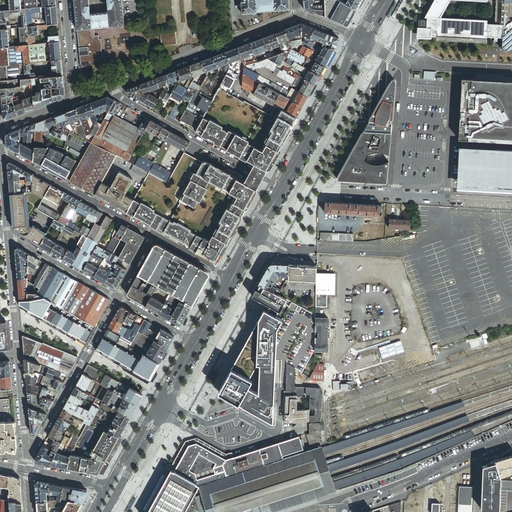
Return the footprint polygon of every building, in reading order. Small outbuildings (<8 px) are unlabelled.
[(9,0),(10,10),(21,9),(21,6),(20,0),(9,0)] [(39,0),(24,0),(25,6),(25,9),(40,7),(39,0)] [(74,0),(77,30),(94,28),(124,25),(121,0),(107,0),(109,13),(90,15),(88,0),(74,0)] [(241,0),(242,14),(263,12),(269,11),(290,9),(288,0),(241,0)] [(313,0),(303,0),(304,8),(314,12),(313,4),(313,1),(313,0)] [(347,25),(356,9),(346,3),(346,1),(345,0),(323,0),(324,1),(324,4),(324,17),(347,25)] [(356,9),(361,0),(347,0),(346,1),(346,3),(356,9)] [(511,0),(495,0),(494,23),(486,23),(486,19),(439,17),(426,16),(426,17),(426,27),(424,27),(419,27),(418,35),(485,38),(486,36),(494,37),(494,40),(496,40),(496,37),(501,37),(501,49),(511,49),(511,0)] [(431,0),(423,17),(426,17),(426,16),(439,17),(448,0),(431,0)] [(314,12),(324,17),(324,4),(320,4),(318,4),(313,4),(314,12)] [(57,13),(56,6),(46,7),(46,9),(46,14),(47,17),(47,25),(58,24),(57,16),(57,13)] [(43,7),(40,7),(25,9),(26,15),(27,27),(43,25),(45,25),(44,19),(41,19),(30,20),(30,14),(40,13),(43,12),(43,9),(43,7)] [(21,9),(10,10),(2,11),(0,11),(0,17),(0,18),(3,17),(5,17),(22,15),(26,15),(25,9),(21,9)] [(301,34),(301,24),(285,30),(288,39),(293,37),(294,37),(299,35),(301,34)] [(301,34),(307,37),(310,38),(311,38),(314,29),(301,24),(301,34)] [(43,28),(43,25),(27,27),(28,33),(33,32),(33,36),(34,36),(38,35),(38,29),(43,28)] [(28,33),(27,27),(23,27),(19,27),(21,44),(21,46),(29,45),(28,33)] [(77,30),(81,66),(90,65),(89,61),(94,61),(103,60),(102,54),(101,54),(100,40),(99,40),(98,36),(95,36),(94,28),(77,30)] [(8,29),(7,29),(0,29),(0,45),(9,45),(8,29)] [(325,33),(314,29),(311,38),(324,43),(323,46),(324,46),(326,47),(327,47),(326,45),(326,43),(325,33)] [(290,43),(288,39),(285,30),(282,31),(287,46),(291,45),(290,43)] [(276,34),(280,45),(281,48),(287,46),(282,31),(276,34)] [(177,45),(176,32),(161,33),(162,46),(177,45)] [(339,38),(325,33),(326,43),(328,43),(329,43),(329,45),(330,45),(330,46),(330,47),(335,48),(339,40),(339,38)] [(272,49),(280,45),(276,34),(263,38),(268,50),(270,49),(272,49)] [(264,52),(268,50),(263,38),(251,43),(250,43),(254,54),(255,55),(262,52),(264,52)] [(344,43),(339,40),(335,48),(340,50),(344,43)] [(313,43),(310,49),(313,50),(315,51),(319,44),(314,41),(313,43)] [(62,60),(60,42),(49,43),(50,48),(50,55),(51,61),(62,60)] [(44,43),(42,44),(35,44),(34,44),(35,52),(45,51),(45,48),(45,47),(44,43)] [(252,54),(254,54),(250,43),(237,48),(241,58),(244,57),(252,54)] [(35,52),(34,44),(29,45),(29,50),(30,63),(35,62),(46,61),(46,59),(46,55),(45,51),(35,52)] [(310,49),(302,44),(298,52),(308,57),(309,58),(310,56),(311,53),(313,50),(310,49)] [(328,47),(327,47),(326,47),(324,46),(320,54),(329,59),(335,48),(330,47),(328,47)] [(9,52),(9,47),(0,47),(0,65),(10,65),(9,52)] [(229,63),(241,58),(237,48),(225,53),(229,63)] [(292,49),(292,48),(283,52),(280,53),(285,56),(294,61),(303,66),(306,62),(308,57),(298,52),(292,49)] [(325,67),(329,59),(320,54),(315,51),(313,50),(311,53),(313,54),(314,55),(316,56),(316,57),(315,59),(316,59),(315,61),(316,62),(325,67)] [(17,51),(9,52),(10,65),(19,64),(24,63),(23,56),(19,56),(18,51),(17,51)] [(219,67),(229,63),(225,53),(215,57),(219,67)] [(285,56),(280,53),(278,54),(275,55),(270,57),(268,58),(278,64),(280,65),(283,61),(285,56)] [(244,66),(257,62),(256,60),(255,55),(254,54),(252,54),(254,59),(253,60),(247,63),(245,62),(244,57),(241,58),(244,65),(244,66)] [(293,65),(294,61),(285,56),(283,61),(292,66),(292,65),(293,65)] [(219,67),(215,57),(202,62),(206,72),(219,67)] [(312,59),(309,58),(308,57),(306,62),(308,63),(313,66),(316,62),(315,61),(312,59)] [(263,66),(268,58),(266,59),(263,60),(261,61),(257,62),(244,66),(244,68),(252,71),(254,67),(263,66)] [(278,64),(268,58),(263,66),(274,72),(277,68),(278,64)] [(63,76),(62,60),(51,61),(52,63),(53,77),(63,76)] [(52,63),(51,61),(46,61),(35,62),(35,69),(46,68),(47,67),(50,67),(49,63),(52,63)] [(301,70),(303,66),(294,61),(293,65),(292,65),(295,67),(298,69),(301,70)] [(204,72),(206,72),(202,62),(190,66),(194,76),(198,74),(204,72)] [(320,75),(325,67),(316,62),(313,66),(311,70),(320,75)] [(10,65),(0,65),(0,77),(0,81),(15,80),(21,79),(20,74),(20,68),(19,64),(10,65)] [(191,83),(192,81),(194,78),(194,76),(190,66),(178,70),(181,77),(178,81),(189,78),(190,81),(190,82),(191,83)] [(317,81),(320,75),(311,70),(309,69),(306,67),(303,66),(301,70),(304,72),(307,74),(306,75),(317,81)] [(329,69),(325,67),(320,75),(324,78),(329,69)] [(252,71),(244,68),(243,74),(250,78),(253,72),(252,71)] [(273,74),(293,85),(297,78),(293,76),(292,76),(288,73),(288,72),(289,72),(288,72),(286,71),(285,70),(283,69),(282,71),(280,70),(277,68),(274,72),(273,74)] [(233,71),(229,69),(225,77),(223,80),(222,83),(219,88),(227,92),(236,74),(233,73),(233,71)] [(175,82),(178,81),(181,77),(178,70),(164,76),(167,84),(169,83),(175,82)] [(250,78),(260,83),(262,84),(267,87),(270,88),(273,90),(274,91),(278,85),(253,72),(250,78)] [(198,84),(201,86),(207,76),(206,74),(205,74),(204,76),(203,76),(200,82),(198,84)] [(250,78),(243,74),(242,88),(254,94),(260,83),(250,78)] [(297,78),(293,85),(301,88),(306,79),(304,78),(298,75),(297,78)] [(306,75),(304,78),(306,79),(315,84),(317,81),(306,75)] [(64,86),(63,76),(53,77),(52,77),(42,77),(41,78),(41,81),(49,80),(50,79),(51,78),(52,79),(51,80),(51,81),(51,83),(52,84),(52,85),(51,84),(50,83),(44,84),(45,88),(46,88),(49,87),(51,87),(55,87),(64,86)] [(167,84),(164,76),(156,79),(159,87),(163,86),(167,84)] [(41,81),(41,78),(38,78),(36,78),(31,78),(32,84),(32,86),(36,86),(42,86),(42,84),(41,81)] [(159,87),(156,79),(146,82),(149,90),(150,91),(151,91),(158,88),(159,87)] [(315,84),(306,79),(301,88),(310,94),(315,84)] [(15,80),(0,81),(1,86),(1,88),(16,87),(16,86),(16,83),(15,80)] [(338,180),(339,181),(384,183),(385,183),(386,183),(387,182),(387,181),(389,161),(386,163),(381,164),(377,165),(374,164),(371,164),(369,163),(366,162),(365,161),(364,159),(364,158),(364,157),(365,156),(366,155),(368,154),(370,153),(372,153),(375,152),(379,152),(382,152),(385,153),(389,155),(395,81),(394,80),(393,80),(391,81),(364,130),(338,177),(337,178),(337,179),(337,180),(338,180)] [(197,90),(199,91),(201,86),(198,84),(194,82),(192,81),(191,83),(190,86),(197,90)] [(143,92),(149,90),(146,82),(139,85),(142,92),(143,92)] [(262,84),(260,83),(254,94),(263,99),(270,88),(267,87),(266,88),(264,89),(262,88),(261,86),(262,84)] [(179,85),(177,84),(176,85),(175,88),(174,90),(185,96),(188,90),(186,88),(179,85)] [(319,87),(315,84),(310,94),(314,96),(319,87)] [(511,92),(482,91),(476,91),(476,85),(462,84),(459,139),(466,140),(511,142),(511,92)] [(138,99),(142,92),(139,85),(127,89),(127,93),(138,99)] [(65,95),(64,86),(55,87),(55,89),(55,91),(52,92),(52,101),(63,97),(65,95)] [(190,102),(197,90),(190,86),(188,90),(185,96),(183,98),(190,102)] [(16,87),(1,88),(2,96),(2,104),(12,101),(13,101),(12,97),(12,96),(13,96),(14,95),(14,94),(13,93),(12,93),(12,92),(17,91),(17,87),(16,87)] [(43,105),(52,101),(52,92),(52,90),(51,87),(49,87),(49,93),(48,92),(47,94),(46,88),(45,88),(42,88),(42,92),(43,95),(43,105)] [(280,94),(286,97),(289,93),(290,91),(281,87),(279,90),(278,93),(280,94)] [(284,110),(275,106),(270,115),(245,100),(244,102),(227,92),(219,88),(213,99),(212,101),(207,111),(203,117),(209,121),(210,119),(223,126),(221,128),(234,136),(236,133),(249,141),(248,143),(263,152),(266,146),(264,145),(264,144),(265,145),(273,131),(271,130),(278,117),(280,118),(284,110)] [(263,99),(274,105),(275,103),(280,94),(278,93),(277,92),(276,94),(274,94),(272,93),(272,92),(273,90),(270,88),(263,99)] [(309,95),(310,94),(301,88),(300,90),(299,92),(308,97),(309,95)] [(166,91),(163,90),(161,95),(163,96),(165,98),(168,99),(170,95),(171,94),(168,93),(166,91)] [(183,98),(185,96),(174,90),(171,94),(170,95),(181,102),(183,98)] [(200,96),(202,92),(199,91),(197,90),(190,102),(179,122),(187,126),(192,116),(198,106),(202,98),(200,96)] [(303,106),(308,97),(299,92),(295,90),(294,90),(292,94),(296,97),(294,100),(294,101),(303,106)] [(43,105),(43,95),(41,95),(41,92),(40,91),(39,91),(39,92),(37,92),(37,95),(33,95),(33,96),(34,108),(43,105)] [(143,92),(142,92),(138,99),(144,102),(148,94),(147,93),(143,92)] [(157,98),(148,94),(144,102),(154,108),(159,99),(157,98)] [(284,108),(289,99),(286,97),(280,94),(275,103),(284,108)] [(26,111),(34,108),(33,96),(26,99),(22,100),(22,102),(26,111)] [(105,110),(108,111),(114,100),(108,96),(90,103),(95,114),(105,110)] [(202,98),(198,106),(207,111),(212,101),(210,100),(205,98),(203,96),(202,98)] [(114,100),(108,111),(114,115),(120,103),(114,100)] [(296,117),(303,106),(294,101),(292,100),(286,111),(296,117)] [(5,119),(17,115),(14,105),(12,101),(2,104),(4,118),(5,119)] [(17,115),(26,111),(22,102),(14,105),(17,115)] [(95,116),(95,114),(90,103),(76,108),(80,120),(86,117),(89,116),(91,116),(92,120),(96,119),(95,116)] [(198,106),(192,116),(201,121),(203,117),(207,111),(198,106)] [(81,123),(80,120),(76,108),(70,111),(66,112),(69,122),(74,120),(75,122),(76,126),(77,126),(82,124),(81,123)] [(286,111),(284,110),(280,118),(278,117),(271,130),(273,131),(265,145),(264,144),(264,145),(266,146),(263,152),(248,143),(249,141),(236,133),(234,136),(221,128),(223,126),(210,119),(209,121),(203,117),(201,121),(195,131),(254,164),(255,165),(260,167),(261,168),(265,170),(266,171),(296,117),(286,111)] [(108,111),(106,116),(99,127),(94,136),(91,142),(116,155),(128,161),(131,155),(138,142),(144,132),(139,129),(114,115),(108,111)] [(69,122),(66,112),(55,116),(58,123),(59,126),(60,127),(63,125),(64,125),(65,125),(66,124),(70,123),(69,122)] [(99,127),(106,116),(103,114),(101,116),(97,122),(98,123),(99,127)] [(58,123),(55,116),(52,118),(50,118),(46,120),(45,126),(48,126),(51,125),(53,125),(54,124),(58,123)] [(201,121),(192,116),(187,126),(195,131),(201,121)] [(150,120),(145,117),(139,129),(144,132),(145,129),(150,120)] [(45,143),(45,142),(45,132),(45,130),(45,126),(46,120),(35,124),(35,133),(35,136),(34,140),(34,142),(45,143)] [(163,127),(150,120),(145,129),(149,131),(158,136),(163,127)] [(88,121),(81,123),(82,124),(83,129),(85,134),(85,135),(90,134),(91,132),(88,121)] [(99,127),(98,123),(94,124),(94,126),(91,132),(90,134),(94,136),(99,127)] [(32,133),(35,133),(35,124),(28,126),(27,142),(30,142),(31,142),(31,140),(32,133)] [(66,141),(68,136),(64,134),(63,133),(64,131),(64,130),(63,130),(63,129),(62,129),(61,130),(54,127),(51,133),(64,140),(66,141)] [(170,131),(163,127),(158,136),(160,137),(159,139),(159,141),(161,142),(163,139),(165,140),(170,131)] [(20,137),(20,136),(20,129),(5,135),(6,146),(19,153),(20,153),(20,143),(17,142),(16,142),(16,141),(16,140),(16,139),(17,139),(20,139),(20,137)] [(189,142),(170,131),(165,140),(171,143),(177,147),(179,148),(184,151),(189,142)] [(144,132),(138,142),(143,145),(149,135),(147,134),(144,132)] [(87,140),(91,142),(94,136),(90,134),(85,135),(86,136),(87,140)] [(160,149),(152,162),(152,163),(153,164),(152,166),(157,169),(159,165),(171,143),(165,140),(160,149)] [(101,182),(107,173),(116,155),(91,142),(83,156),(78,165),(75,170),(69,181),(94,195),(101,182)] [(28,147),(22,144),(20,143),(20,153),(33,161),(34,150),(31,149),(29,148),(28,147)] [(43,167),(66,179),(76,162),(71,159),(71,158),(68,156),(62,166),(60,164),(64,156),(62,154),(62,153),(45,144),(44,148),(43,167)] [(33,161),(43,167),(44,148),(34,147),(34,150),(33,161)] [(172,172),(170,176),(167,182),(162,179),(149,172),(146,178),(139,189),(134,199),(141,203),(142,202),(152,207),(151,209),(157,213),(171,220),(186,193),(184,192),(191,179),(189,177),(193,171),(197,173),(203,162),(184,151),(183,154),(181,157),(172,172)] [(511,191),(511,152),(460,151),(458,189),(511,191)] [(134,164),(128,161),(116,155),(107,173),(116,177),(119,171),(133,179),(130,185),(139,189),(146,178),(131,170),(134,164)] [(131,155),(128,161),(134,164),(135,165),(138,159),(131,155)] [(150,165),(146,163),(138,159),(135,165),(149,172),(152,166),(151,165),(150,165)] [(216,262),(257,188),(256,188),(256,187),(256,183),(251,184),(251,185),(250,185),(251,184),(249,180),(246,181),(245,182),(245,181),(244,175),(230,168),(224,170),(207,161),(203,162),(197,173),(193,171),(189,177),(191,179),(184,192),(186,193),(171,220),(166,228),(164,233),(170,237),(171,236),(179,240),(183,239),(207,253),(208,257),(211,258),(210,259),(216,262)] [(9,180),(19,180),(19,176),(24,176),(26,176),(26,180),(32,180),(32,174),(10,162),(7,164),(8,175),(9,180)] [(149,172),(135,165),(134,164),(131,170),(146,178),(149,172)] [(159,165),(157,169),(165,173),(170,176),(172,172),(159,165)] [(261,180),(266,172),(265,171),(265,170),(261,168),(260,169),(259,168),(260,167),(255,165),(254,165),(249,174),(245,181),(246,181),(249,180),(251,184),(256,183),(256,187),(257,188),(261,180)] [(149,172),(162,179),(165,173),(157,169),(152,166),(149,172)] [(110,187),(101,182),(94,195),(126,212),(133,200),(125,195),(130,185),(133,179),(119,171),(116,177),(110,187)] [(167,182),(170,176),(165,173),(162,179),(167,182)] [(41,179),(32,174),(32,180),(31,183),(31,184),(31,185),(31,186),(31,192),(43,198),(44,196),(45,195),(47,192),(50,185),(43,181),(42,183),(40,181),(41,179)] [(20,180),(19,180),(9,180),(10,188),(10,193),(20,193),(20,189),(20,185),(20,183),(20,180)] [(64,192),(50,185),(47,192),(45,195),(44,196),(57,203),(60,199),(61,198),(64,192)] [(15,225),(23,225),(22,215),(26,215),(25,207),(26,207),(26,205),(26,198),(24,198),(24,192),(20,193),(10,193),(11,202),(11,206),(12,212),(13,223),(13,225),(15,225)] [(80,201),(64,192),(61,198),(67,201),(69,203),(77,207),(80,201)] [(134,199),(133,200),(126,212),(150,225),(153,220),(157,213),(151,209),(152,207),(142,202),(141,203),(134,199)] [(84,203),(80,201),(75,210),(79,212),(84,203)] [(381,206),(326,202),(325,213),(381,216),(381,206)] [(54,211),(40,203),(37,209),(50,217),(54,211)] [(101,213),(84,203),(79,212),(87,217),(86,217),(87,218),(93,221),(95,223),(101,213)] [(66,218),(71,208),(72,208),(68,206),(67,206),(61,215),(66,218)] [(69,219),(74,210),(71,208),(66,218),(69,219)] [(61,215),(54,211),(50,217),(54,219),(58,221),(61,215)] [(171,220),(157,213),(153,220),(159,224),(159,225),(160,225),(166,228),(171,220)] [(69,219),(66,218),(61,215),(58,221),(65,225),(67,223),(69,219)] [(111,218),(106,216),(101,226),(106,228),(111,218)] [(63,231),(65,225),(58,221),(54,219),(51,225),(62,231),(63,231)] [(73,221),(69,219),(67,223),(65,225),(69,227),(74,230),(75,228),(71,225),(73,221)] [(398,229),(399,219),(389,219),(389,228),(398,229)] [(410,220),(401,220),(401,229),(403,229),(410,229),(410,220)] [(121,224),(118,222),(112,236),(113,237),(114,237),(115,236),(116,235),(117,233),(121,224)] [(101,226),(95,223),(94,225),(92,229),(91,230),(88,237),(98,243),(106,228),(101,226)] [(20,234),(28,238),(35,226),(33,225),(32,227),(28,224),(23,225),(15,225),(20,232),(21,232),(20,234)] [(127,227),(121,224),(117,233),(122,236),(127,227)] [(69,227),(65,225),(63,231),(65,232),(72,236),(73,233),(75,230),(74,230),(69,227)] [(28,238),(40,245),(45,236),(46,234),(39,231),(40,229),(35,226),(28,238)] [(87,237),(88,237),(91,230),(83,226),(80,231),(79,233),(83,235),(87,237)] [(138,233),(127,227),(122,236),(121,237),(121,238),(126,241),(120,251),(117,256),(118,257),(128,262),(129,261),(130,261),(135,253),(129,250),(135,239),(138,233)] [(320,239),(353,241),(353,234),(320,232),(320,239)] [(143,236),(138,233),(135,239),(141,242),(143,237),(143,236)] [(45,236),(40,245),(51,251),(56,242),(45,236)] [(170,237),(210,259),(211,258),(208,257),(207,253),(183,239),(179,240),(171,236),(170,237)] [(97,245),(98,243),(88,237),(87,237),(84,243),(81,248),(72,264),(83,270),(87,262),(91,255),(94,251),(97,245)] [(113,253),(115,248),(120,241),(114,237),(113,237),(106,250),(113,253)] [(141,242),(135,239),(129,250),(135,253),(141,242)] [(66,248),(56,242),(51,251),(61,257),(66,248)] [(170,292),(169,295),(176,299),(180,301),(191,307),(197,296),(208,275),(209,274),(209,273),(208,273),(208,272),(207,271),(205,270),(203,272),(201,271),(203,269),(157,244),(156,244),(155,244),(154,245),(127,293),(127,295),(128,296),(146,306),(151,296),(156,287),(157,285),(170,292)] [(109,259),(113,253),(106,250),(97,245),(94,251),(105,257),(109,259)] [(63,258),(72,264),(81,248),(77,246),(77,248),(74,253),(68,249),(63,258)] [(27,269),(28,265),(27,265),(23,265),(22,262),(23,262),(25,262),(25,261),(26,261),(26,260),(28,260),(28,253),(17,247),(15,249),(16,260),(17,270),(27,269)] [(102,261),(105,257),(94,251),(91,255),(91,256),(93,257),(100,260),(102,261)] [(28,265),(34,269),(40,260),(28,253),(28,260),(28,261),(28,265)] [(117,256),(113,253),(109,259),(115,263),(118,257),(117,256)] [(115,263),(109,259),(105,257),(102,261),(99,267),(98,268),(101,269),(106,261),(107,261),(114,265),(115,263)] [(34,269),(28,265),(27,269),(27,271),(32,273),(36,274),(43,262),(40,260),(34,269)] [(114,265),(107,261),(106,261),(109,263),(105,270),(108,271),(107,273),(109,274),(109,273),(111,270),(111,269),(113,267),(114,265)] [(127,269),(128,266),(120,261),(119,261),(117,264),(127,269)] [(88,262),(87,262),(83,270),(87,272),(91,264),(89,263),(88,262)] [(52,267),(46,263),(34,284),(40,287),(52,267)] [(121,280),(127,269),(117,264),(115,263),(114,265),(116,267),(113,272),(111,270),(109,273),(112,275),(121,280)] [(269,265),(258,284),(261,285),(277,294),(280,289),(272,285),(274,282),(275,282),(276,279),(277,278),(278,276),(288,276),(289,264),(272,263),(269,265)] [(316,283),(316,274),(316,265),(314,265),(303,265),(302,265),(294,264),(289,264),(288,276),(288,282),(316,283)] [(94,276),(98,268),(97,267),(94,266),(89,273),(94,276)] [(64,274),(52,267),(40,287),(37,293),(38,293),(46,298),(49,300),(64,274)] [(98,268),(94,276),(104,282),(108,275),(109,274),(107,273),(108,271),(105,270),(104,269),(103,271),(101,269),(98,268)] [(27,271),(27,269),(17,270),(17,275),(17,278),(24,278),(24,274),(25,274),(26,274),(26,273),(26,272),(27,272),(27,271)] [(77,281),(64,274),(49,300),(59,305),(60,306),(63,308),(77,281)] [(335,275),(316,274),(316,283),(315,307),(320,307),(327,307),(327,295),(334,295),(335,275)] [(109,276),(108,275),(104,282),(116,288),(121,280),(112,275),(112,277),(111,277),(109,276)] [(27,286),(27,280),(27,278),(24,278),(17,278),(18,284),(19,300),(27,301),(26,294),(27,291),(25,291),(24,291),(24,286),(25,286),(27,286)] [(89,288),(77,281),(63,308),(74,314),(81,301),(89,288)] [(156,287),(169,295),(170,292),(157,285),(156,287)] [(277,294),(261,285),(258,290),(256,289),(252,296),(270,307),(268,312),(264,310),(254,328),(267,336),(267,335),(309,359),(314,349),(315,319),(315,314),(291,302),(282,319),(276,316),(279,311),(280,311),(286,299),(277,294)] [(164,303),(169,295),(156,287),(154,291),(152,294),(154,295),(156,291),(166,297),(164,301),(162,300),(161,301),(163,302),(164,303)] [(108,298),(89,288),(81,301),(102,313),(108,301),(107,300),(108,298)] [(176,299),(169,295),(164,303),(159,313),(169,319),(172,314),(169,312),(170,310),(172,307),(173,305),(175,301),(176,299)] [(161,301),(151,296),(146,306),(159,313),(164,303),(163,302),(161,301)] [(87,341),(93,329),(42,298),(28,301),(27,301),(18,302),(18,305),(87,341)] [(102,313),(81,301),(74,314),(82,318),(95,326),(102,313)] [(186,316),(191,307),(180,301),(179,302),(174,312),(172,314),(169,319),(179,325),(181,324),(185,317),(186,316)] [(124,320),(129,311),(122,306),(120,307),(115,315),(122,319),(123,320),(124,320)] [(129,311),(124,320),(125,321),(127,322),(127,323),(130,325),(136,315),(129,311)] [(141,326),(144,319),(138,315),(134,322),(131,327),(127,329),(123,336),(122,336),(132,341),(135,335),(138,331),(141,326)] [(117,332),(121,325),(122,324),(121,324),(120,323),(117,321),(118,320),(114,318),(108,328),(113,331),(117,333),(117,332)] [(144,319),(141,326),(138,331),(144,334),(145,334),(146,331),(148,328),(151,323),(144,319)] [(314,349),(314,351),(327,352),(328,345),(327,345),(327,339),(329,339),(330,332),(327,332),(327,326),(328,326),(328,319),(315,319),(314,349)] [(2,321),(0,321),(0,349),(5,349),(9,345),(6,321),(2,321)] [(127,329),(127,328),(122,326),(121,325),(117,332),(123,336),(127,329)] [(158,334),(148,328),(146,331),(145,334),(151,338),(154,340),(156,337),(158,334)] [(161,328),(158,334),(156,337),(159,338),(161,338),(161,339),(160,340),(159,340),(158,342),(168,348),(173,338),(174,336),(161,328)] [(301,372),(309,359),(267,335),(267,336),(254,328),(247,341),(287,363),(287,364),(295,369),(301,372)] [(144,334),(138,331),(135,335),(148,342),(151,338),(144,334)] [(65,352),(42,343),(33,339),(25,336),(22,335),(23,337),(24,358),(34,362),(41,365),(47,367),(48,367),(55,370),(68,375),(77,357),(65,352)] [(148,342),(135,335),(132,341),(134,343),(136,344),(145,349),(146,346),(148,343),(148,342)] [(95,349),(148,379),(158,364),(141,355),(138,360),(102,338),(95,349)] [(152,344),(154,340),(151,338),(148,342),(148,343),(146,346),(145,349),(148,351),(150,348),(151,345),(152,344)] [(158,342),(154,340),(152,344),(151,345),(150,348),(148,351),(162,358),(163,356),(168,348),(158,342)] [(287,363),(247,341),(219,392),(236,402),(271,422),(273,421),(274,408),(272,407),(274,404),(276,363),(287,363)] [(145,349),(136,344),(135,346),(147,353),(148,351),(145,349)] [(161,360),(162,358),(148,351),(147,353),(161,360)] [(34,369),(34,362),(24,358),(25,361),(25,369),(34,372),(34,371),(34,369)] [(1,369),(0,369),(1,369),(1,370),(1,372),(0,372),(0,376),(0,377),(11,376),(11,369),(10,361),(0,361),(1,367),(1,369)] [(96,381),(101,372),(88,364),(83,374),(92,379),(95,380),(96,381)] [(286,395),(294,395),(294,387),(295,369),(287,364),(286,395)] [(324,364),(317,364),(310,375),(316,376),(316,380),(323,381),(324,364)] [(44,376),(47,367),(41,365),(41,366),(44,367),(44,368),(42,373),(41,373),(37,371),(37,372),(36,373),(38,374),(41,374),(43,375),(44,376)] [(55,370),(48,367),(48,368),(45,376),(52,379),(52,378),(53,375),(54,374),(55,370)] [(36,373),(34,372),(25,369),(26,375),(26,381),(35,384),(38,377),(37,377),(38,375),(38,374),(36,373)] [(88,386),(92,379),(83,374),(78,383),(83,386),(84,384),(88,386)] [(137,404),(142,394),(132,389),(130,388),(128,391),(124,389),(122,393),(115,389),(119,382),(114,379),(106,374),(101,384),(103,385),(109,388),(120,394),(124,397),(137,404)] [(45,376),(44,376),(43,375),(43,377),(41,382),(52,386),(54,379),(52,379),(45,376)] [(12,384),(11,376),(0,377),(1,389),(12,388),(12,384)] [(60,389),(63,383),(55,380),(53,387),(60,389)] [(97,383),(90,394),(96,398),(103,385),(101,384),(96,381),(95,380),(94,382),(97,383)] [(38,386),(39,385),(37,385),(35,384),(26,381),(27,386),(27,391),(36,394),(36,393),(36,391),(37,391),(38,391),(38,390),(39,390),(38,389),(38,388),(38,387),(38,386)] [(40,385),(50,389),(53,390),(58,392),(60,389),(53,387),(52,386),(41,382),(40,385)] [(120,382),(119,382),(115,389),(122,393),(124,389),(128,391),(130,388),(120,382)] [(76,386),(85,392),(88,386),(84,384),(83,386),(78,383),(76,386)] [(89,394),(85,392),(76,386),(73,391),(82,396),(85,397),(87,397),(88,397),(89,394)] [(48,393),(49,389),(43,387),(42,389),(40,395),(44,397),(45,397),(47,394),(47,392),(48,393)] [(309,409),(308,421),(320,420),(322,390),(320,388),(294,387),(294,395),(297,395),(310,394),(309,409)] [(109,388),(102,401),(108,404),(113,407),(114,404),(117,399),(120,394),(109,388)] [(37,403),(37,394),(36,394),(27,391),(28,395),(28,400),(37,403)] [(84,399),(81,398),(72,393),(70,396),(82,402),(84,399)] [(93,403),(96,398),(90,394),(89,394),(88,397),(87,399),(93,403)] [(285,422),(308,421),(309,409),(308,409),(307,408),(303,408),(303,410),(297,410),(297,401),(298,401),(299,397),(297,397),(297,395),(294,395),(286,395),(285,422)] [(72,413),(84,419),(87,414),(89,410),(80,406),(81,404),(82,404),(82,402),(70,396),(63,409),(72,413)] [(50,407),(54,400),(50,399),(48,398),(45,397),(44,397),(43,399),(42,399),(41,399),(41,400),(41,401),(42,402),(41,404),(50,407)] [(130,416),(137,404),(124,397),(122,402),(120,405),(119,407),(117,409),(130,416)] [(93,403),(93,404),(99,408),(97,410),(100,411),(100,410),(104,411),(118,418),(119,416),(119,415),(113,412),(112,413),(105,409),(100,406),(102,401),(96,398),(93,403)] [(92,404),(84,399),(82,402),(82,404),(84,404),(84,406),(88,408),(92,404)] [(37,403),(28,400),(28,402),(29,406),(37,410),(37,409),(37,403)] [(50,407),(41,404),(40,404),(39,410),(40,411),(42,412),(46,413),(50,407)] [(99,408),(93,404),(92,406),(89,410),(87,414),(93,417),(94,416),(97,411),(97,410),(99,408)] [(113,407),(108,404),(105,409),(112,413),(113,412),(115,408),(113,407)] [(43,419),(46,413),(42,412),(41,414),(39,414),(36,413),(37,410),(29,406),(29,409),(29,413),(43,419)] [(124,426),(130,416),(117,409),(115,408),(113,412),(119,415),(119,416),(118,418),(104,411),(103,414),(114,420),(124,426)] [(71,422),(73,419),(70,417),(72,413),(63,409),(59,416),(71,422)] [(103,414),(99,412),(97,411),(94,416),(104,420),(103,422),(111,426),(114,420),(103,414)] [(40,424),(43,419),(29,413),(30,417),(30,422),(40,424)] [(87,414),(84,419),(83,421),(87,423),(90,424),(92,419),(93,417),(87,414)] [(69,426),(71,422),(59,416),(54,426),(63,430),(64,431),(66,427),(67,425),(69,426)] [(119,436),(124,426),(114,420),(111,426),(117,435),(119,436)] [(0,452),(5,452),(5,448),(9,447),(8,450),(16,452),(17,446),(16,426),(15,422),(12,422),(0,423),(0,439),(0,444),(0,443),(0,452)] [(34,436),(40,424),(30,422),(31,427),(31,435),(34,436)] [(103,428),(103,429),(117,435),(111,426),(103,422),(103,423),(101,422),(100,424),(101,426),(104,427),(103,428)] [(105,461),(119,436),(117,435),(103,429),(99,428),(93,426),(93,425),(90,424),(87,423),(80,437),(76,444),(78,446),(84,449),(105,461)] [(309,424),(309,433),(307,434),(311,447),(320,443),(320,439),(320,423),(309,424)] [(62,433),(63,430),(54,426),(48,436),(54,439),(60,441),(61,439),(63,434),(62,433)] [(70,431),(67,430),(66,432),(63,438),(61,442),(56,451),(61,453),(65,444),(67,441),(69,442),(66,447),(66,449),(64,454),(65,454),(70,456),(71,454),(72,454),(74,449),(76,446),(76,444),(80,437),(79,436),(76,435),(74,434),(71,432),(70,431)] [(148,511),(147,511),(268,511),(335,490),(332,479),(331,475),(330,473),(328,465),(327,462),(325,457),(322,446),(313,449),(284,458),(283,455),(304,448),(303,445),(305,445),(303,438),(303,439),(302,435),(234,456),(232,457),(227,459),(203,446),(199,443),(197,442),(189,444),(186,451),(174,471),(171,469),(168,476),(166,480),(158,494),(155,499),(150,508),(148,511)] [(123,438),(119,436),(105,461),(109,463),(123,438)] [(56,451),(61,442),(60,441),(54,439),(53,440),(52,443),(53,443),(52,446),(51,449),(52,449),(56,451)] [(37,462),(50,464),(56,451),(52,449),(51,451),(49,455),(48,455),(48,453),(47,452),(48,449),(49,448),(43,445),(36,458),(37,462)] [(80,470),(84,449),(78,446),(74,454),(72,454),(71,454),(70,456),(67,468),(80,470)] [(100,470),(105,461),(84,449),(80,470),(97,473),(99,472),(100,470)] [(67,468),(70,456),(65,454),(64,454),(63,454),(61,453),(56,451),(50,464),(59,466),(60,466),(67,468)] [(511,473),(511,455),(486,464),(488,481),(511,473)] [(109,463),(105,461),(100,470),(104,473),(109,463)] [(480,509),(497,511),(499,479),(494,464),(481,468),(480,509)] [(0,486),(9,488),(10,494),(9,494),(9,501),(22,503),(20,478),(0,474),(0,486)] [(46,492),(49,493),(49,483),(38,481),(35,484),(36,491),(37,501),(47,500),(47,498),(46,492)] [(49,483),(49,493),(52,493),(55,493),(57,493),(58,493),(57,496),(57,499),(59,499),(61,499),(61,497),(63,486),(49,483)] [(63,486),(61,497),(66,498),(66,494),(68,494),(71,495),(73,488),(63,486)] [(459,487),(458,505),(471,506),(472,488),(459,487)] [(87,490),(73,488),(71,495),(71,496),(71,497),(74,498),(74,501),(82,502),(88,492),(87,492),(87,490)] [(66,498),(61,497),(61,499),(59,499),(59,506),(62,506),(65,508),(70,499),(66,498)] [(70,500),(70,499),(65,508),(62,511),(76,511),(78,509),(82,502),(74,501),(70,500)] [(48,508),(47,500),(37,501),(38,511),(46,510),(48,510),(48,508)] [(367,511),(404,511),(405,502),(405,500),(367,511)] [(9,501),(10,506),(10,511),(22,511),(22,503),(9,501)]
